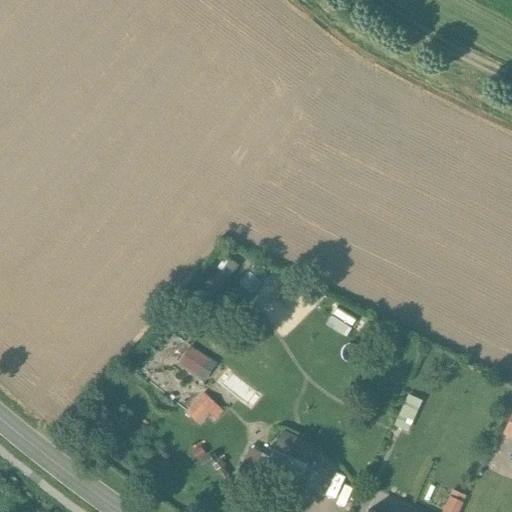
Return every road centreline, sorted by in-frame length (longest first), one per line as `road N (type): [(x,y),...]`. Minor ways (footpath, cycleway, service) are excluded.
road 1 (track): [(361,0),(511,77)]
road 2 (secondary): [(0,421),(120,511)]
